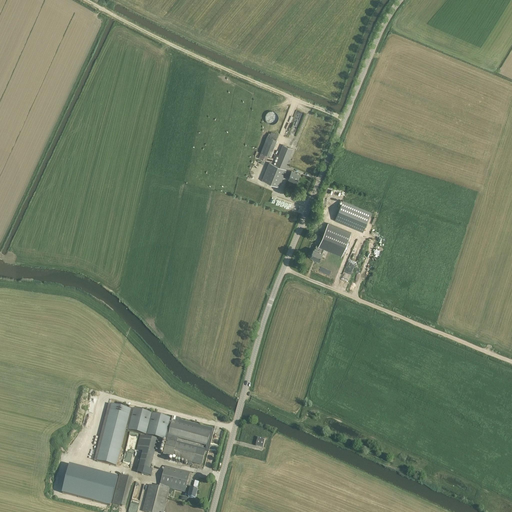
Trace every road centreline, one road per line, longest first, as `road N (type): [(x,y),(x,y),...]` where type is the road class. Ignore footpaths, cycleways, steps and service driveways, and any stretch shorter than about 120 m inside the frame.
road 1 (unclassified): [(212,511),(281,267),(399,0)]
road 2 (track): [(344,119),(87,0)]
road 3 (track): [(511,361),(281,267)]
